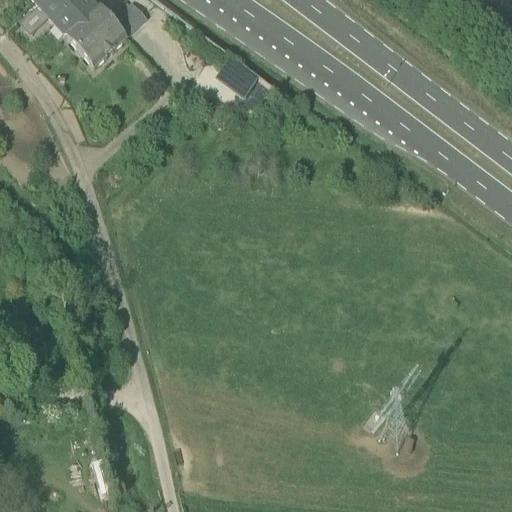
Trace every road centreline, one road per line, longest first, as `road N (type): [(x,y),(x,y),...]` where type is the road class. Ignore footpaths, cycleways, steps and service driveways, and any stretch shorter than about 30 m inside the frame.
road 1 (residential): [(145,404),(83,174),(0,48)]
road 2 (secondary): [(227,0),(511,210)]
road 3 (secondary): [(511,158),(303,0)]
road 4 (unclassified): [(145,404),(0,391)]
